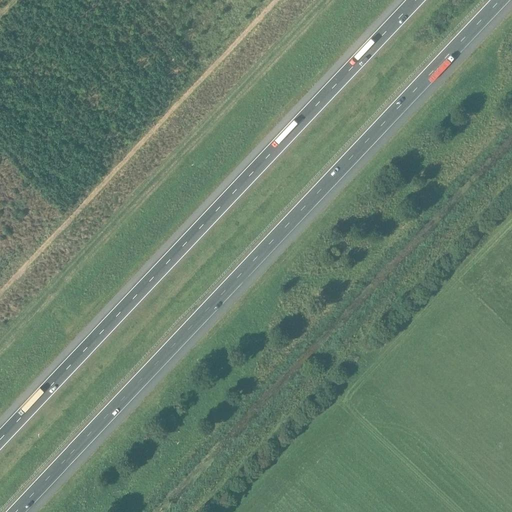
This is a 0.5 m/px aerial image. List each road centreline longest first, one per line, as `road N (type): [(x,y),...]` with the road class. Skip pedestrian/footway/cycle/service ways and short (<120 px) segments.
road 1 (motorway): [(16,511),(501,0)]
road 2 (motorway): [(417,0),(0,440)]
